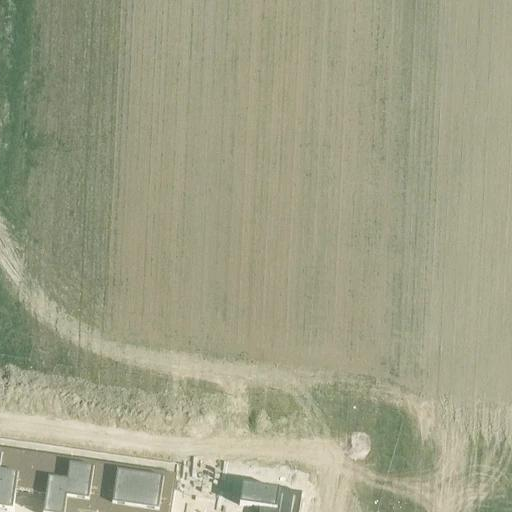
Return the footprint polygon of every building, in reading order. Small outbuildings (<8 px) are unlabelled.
[(1,452),(0,456),(0,511),(11,511),(14,494),(30,496),(36,457),(34,457),(18,454),(17,460),(1,458),(2,452),(1,452)] [(36,457),(30,496),(45,498),(43,511),(63,511),(70,462),(69,462),(68,468),(52,466),(53,460),(37,457),(36,457)] [(70,462),(63,511),(98,511),(105,467),(104,467),(91,465),(90,471),(71,468),(72,462),(70,462)] [(105,467),(98,511),(134,511),(140,472),(139,472),(138,478),(119,475),(120,469),(107,467),(105,467)] [(140,472),(134,511),(170,511),(176,478),(161,475),(160,481),(140,478),(141,472),(140,472)] [(242,487),(239,508),(259,511),(258,511),(292,511),(295,498),(301,498),(301,496),(242,487)]
